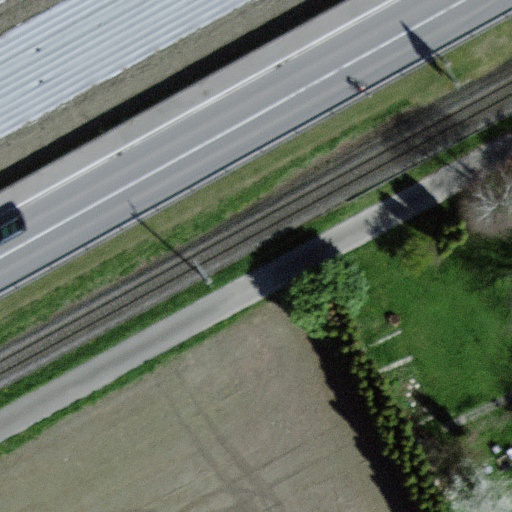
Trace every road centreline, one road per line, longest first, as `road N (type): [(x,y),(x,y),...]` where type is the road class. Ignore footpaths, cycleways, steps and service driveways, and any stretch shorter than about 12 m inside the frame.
road 1 (track): [(511,148),(0,427)]
road 2 (secondary): [(0,253),(457,0)]
